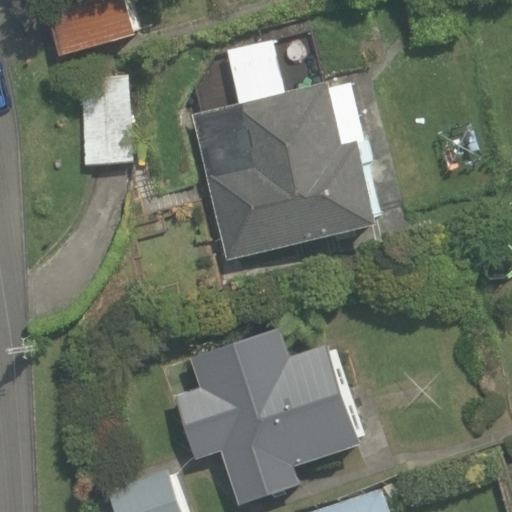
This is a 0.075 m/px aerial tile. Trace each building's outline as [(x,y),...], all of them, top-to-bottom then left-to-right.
[(56,0),(54,1),(70,58),(150,36),(140,0),(56,0)] [(459,33),(451,0),(415,0),(425,40),(459,33)] [(231,261),(386,223),(365,138),(348,142),(333,83),(289,94),(275,39),(229,51),(242,105),(196,117),(231,261)] [(81,70),(87,164),(141,161),(135,67),(81,70)] [(230,454),(249,506),(312,483),(307,467),(377,442),(341,344),(302,358),(291,326),(199,359),(209,388),(183,397),(206,463),(230,454)] [(118,492),(124,511),(194,511),(181,471),(118,492)] [(325,511),(404,511),(397,488),(325,511)]
